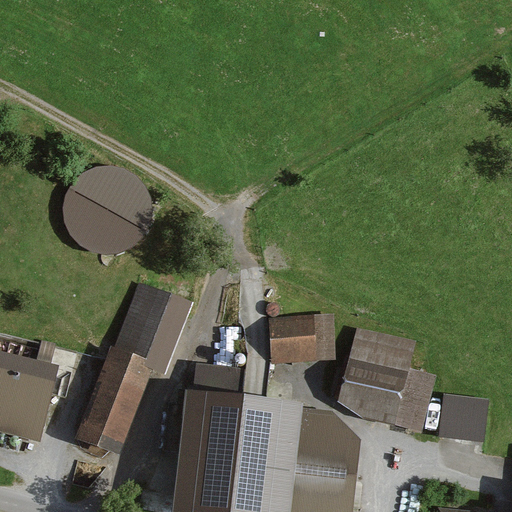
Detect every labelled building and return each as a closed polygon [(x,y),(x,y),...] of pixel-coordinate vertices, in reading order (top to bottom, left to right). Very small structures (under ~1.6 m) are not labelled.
[(190,307),(145,291),(88,446),(121,458),(152,374),(164,378),(190,307)] [(323,322),(277,327),(281,368),(328,363),(323,322)] [(419,348),(365,336),(349,404),(403,416),(419,348)] [(40,363),(61,364),(63,343),(41,342),(40,363)] [(61,375),(0,360),(0,434),(44,446),(61,375)] [(246,380),(206,374),(185,511),(288,511),(295,471),(363,481),(367,450),(335,420),(242,406),(246,380)] [(446,393),(440,438),(485,444),(492,399),(446,393)]
